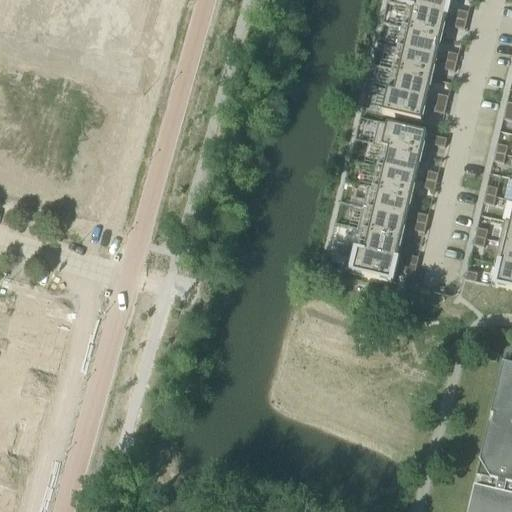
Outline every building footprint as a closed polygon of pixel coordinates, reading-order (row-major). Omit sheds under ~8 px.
[(2,0),(0,7),(0,8),(35,19),(40,0),(39,0),(2,0)] [(123,0),(122,4),(154,13),(154,12),(157,0),(123,0)] [(409,0),(407,9),(446,18),(450,0),(409,0)] [(122,4),(117,22),(152,32),(152,31),(158,13),(154,12),(154,13),(122,4)] [(0,28),(30,37),(35,19),(0,8),(0,28)] [(407,9),(402,30),(441,39),(446,18),(407,9)] [(458,12),(456,21),(466,24),(468,15),(458,12)] [(62,18),(60,26),(72,29),(74,22),(62,18)] [(456,21),(453,30),(464,32),(466,24),(456,21)] [(117,22),(112,41),(143,50),(143,51),(147,52),(149,43),(153,44),(156,32),(152,31),(152,32),(117,22)] [(80,24),(77,31),(89,34),(91,27),(80,24)] [(60,26),(58,34),(69,37),(72,29),(60,26)] [(0,48),(24,56),(30,37),(0,28),(0,48)] [(402,30),(397,51),(436,61),(441,39),(402,30)] [(77,31),(75,39),(87,42),(89,34),(77,31)] [(112,41),(106,59),(138,68),(143,51),(143,50),(112,41)] [(0,48),(0,68),(19,74),(24,56),(0,48)] [(397,51),(392,72),(431,82),(436,61),(397,51)] [(448,54),(446,63),(456,66),(458,57),(448,54)] [(52,55),(50,63),(61,66),(63,59),(52,55)] [(106,59),(101,78),(133,87),(133,86),(138,68),(106,59)] [(69,60),(67,68),(78,71),(81,64),(69,60)] [(50,63),(47,71),(59,74),(61,66),(50,63)] [(446,63),(444,72),(454,74),(456,66),(446,63)] [(0,88),(14,93),(19,74),(0,68),(0,88)] [(67,68),(65,76),(76,79),(78,71),(67,68)] [(392,72),(387,93),(426,103),(431,82),(392,72)] [(101,78),(96,96),(131,106),(131,107),(135,108),(138,97),(134,96),(137,87),(133,86),(133,87),(101,78)] [(0,111),(8,113),(14,93),(0,88),(0,111)] [(41,92),(39,100),(50,103),(53,96),(41,92)] [(387,93),(382,115),(421,125),(426,103),(387,93)] [(96,96),(91,115),(126,125),(131,107),(131,106),(96,96)] [(438,97),(436,105),(446,108),(448,99),(438,97)] [(59,98),(56,105),(68,108),(70,101),(59,98)] [(39,100),(37,108),(48,111),(50,103),(39,100)] [(56,105),(54,113),(66,116),(68,108),(56,105)] [(436,105),(434,114),(444,117),(446,108),(436,105)] [(511,114),(505,113),(503,122),(511,123),(511,114)] [(91,115),(85,136),(104,141),(101,154),(117,158),(121,145),(117,144),(122,125),(126,126),(126,125),(91,115)] [(15,122),(12,133),(20,136),(23,124),(15,122)] [(23,124),(20,136),(27,138),(31,126),(23,124)] [(378,125),(373,148),(382,150),(382,149),(421,158),(427,136),(387,127),(378,125)] [(52,133),(49,144),(57,146),(60,135),(52,133)] [(60,135),(57,146),(64,148),(68,137),(60,135)] [(436,139),(434,147),(445,150),(447,141),(436,139)] [(95,140),(92,151),(99,153),(103,142),(95,140)] [(497,146),(495,155),(506,158),(508,149),(497,146)] [(382,150),(377,170),(416,179),(421,158),(382,149),(382,150)] [(92,151),(88,163),(96,165),(99,153),(92,151)] [(495,155),(493,164),(504,167),(506,158),(495,155)] [(0,195),(4,196),(5,193),(4,192),(13,160),(0,156),(0,195)] [(13,160),(4,192),(5,193),(21,197),(22,198),(31,166),(13,160)] [(21,197),(20,201),(39,206),(40,206),(50,171),(31,166),(22,198),(21,197)] [(372,190),(372,191),(411,200),(416,179),(377,170),(372,190)] [(39,206),(38,210),(49,213),(50,209),(58,212),(68,176),(50,171),(40,206),(39,206)] [(428,173),(426,182),(437,184),(439,176),(428,173)] [(68,176),(58,212),(77,217),(87,182),(68,176)] [(87,182),(77,217),(78,217),(79,214),(103,221),(107,208),(103,207),(109,188),(87,182)] [(426,182),(424,190),(435,193),(437,184),(426,182)] [(368,189),(363,211),(406,221),(411,200),(372,191),(372,190),(368,189)] [(487,189),(485,197),(496,200),(498,191),(487,189)] [(485,197),(483,206),(494,208),(496,200),(485,197)] [(363,211),(357,233),(362,234),(362,233),(401,243),(406,221),(363,211)] [(418,215),(416,224),(427,226),(429,218),(418,215)] [(504,223),(499,245),(511,247),(511,225),(511,224),(504,223)] [(416,224),(414,232),(425,235),(427,226),(416,224)] [(477,231),(475,239),(486,242),(488,233),(477,231)] [(357,253),(357,255),(396,264),(401,243),(362,233),(362,234),(357,253)] [(475,239),(473,248),(484,251),(486,242),(475,239)] [(511,247),(499,245),(494,267),(496,267),(511,270),(511,247)] [(348,251),(343,274),(352,276),(391,286),(396,264),(357,255),(357,253),(348,251)] [(408,257),(406,266),(417,268),(419,260),(408,257)] [(406,266),(404,274),(415,277),(417,268),(406,266)] [(496,267),(491,288),(496,289),(495,290),(511,293),(511,270),(496,267)] [(467,274),(465,282),(476,285),(478,276),(467,274)] [(16,297),(12,311),(22,313),(15,336),(59,348),(66,324),(38,316),(41,304),(16,297)] [(0,355),(0,370),(21,376),(24,364),(52,372),(59,348),(15,336),(9,358),(0,355)] [(511,511),(511,368),(500,366),(464,511),(511,511)] [(0,379),(0,421),(36,431),(43,405),(15,397),(18,385),(0,379)] [(0,449),(28,458),(36,431),(0,421),(0,449)] [(0,511),(8,511),(13,496),(0,492),(0,511)]
